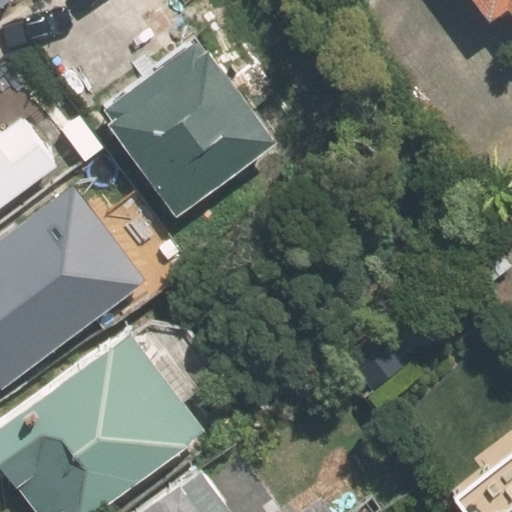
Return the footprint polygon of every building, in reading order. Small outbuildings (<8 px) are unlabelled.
[(240,69),(207,25),(108,101),(192,211),(291,135),(267,104),(281,94),(254,59),(240,69)] [(0,61),(0,205),(74,149),(5,58),(0,61)] [(77,182),(0,238),(0,388),(149,279),(77,182)] [(93,511),(220,424),(145,316),(0,417),(0,444),(46,511),(93,511)] [(511,511),(511,420),(468,453),(482,472),(470,481),(493,511),(511,511)] [(256,511),(210,449),(125,511),(256,511)]
